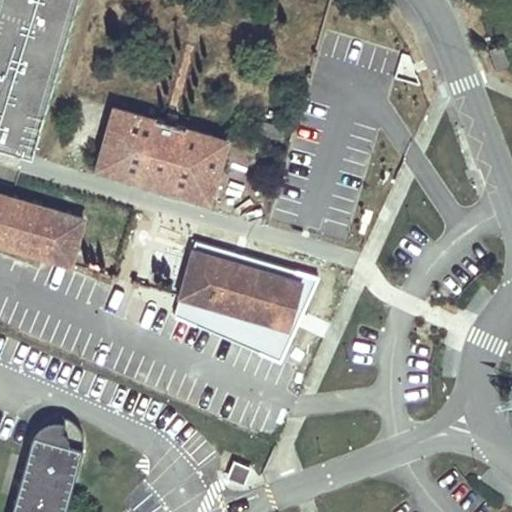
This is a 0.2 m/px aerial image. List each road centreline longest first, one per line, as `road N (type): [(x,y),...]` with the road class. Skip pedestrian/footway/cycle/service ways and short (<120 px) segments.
road 1 (unclassified): [(511,216),(427,0)]
road 2 (residential): [(271,497),(484,417)]
road 3 (unclassified): [(511,306),(486,339),(478,365),(484,417)]
